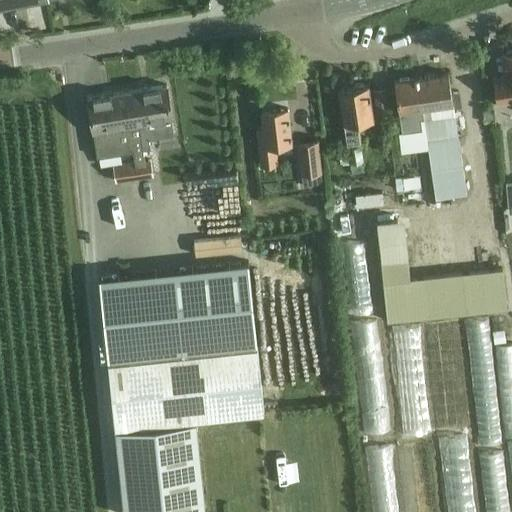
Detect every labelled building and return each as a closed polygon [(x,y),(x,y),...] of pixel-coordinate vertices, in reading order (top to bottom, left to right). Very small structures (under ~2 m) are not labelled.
[(511,49),(506,51),(506,53),(502,53),(506,76),(494,78),(497,101),(510,99),(511,98),(511,49)] [(448,72),(394,80),(402,130),(421,127),(420,117),(423,117),(422,111),(422,108),(453,103),(448,72)] [(357,121),(373,119),(368,84),(365,85),(361,82),(355,83),(353,87),(339,89),(347,142),(360,140),(357,121)] [(127,90),(140,177),(153,175),(150,159),(145,160),(142,148),(150,147),(148,138),(174,133),(171,117),(172,117),(166,84),(127,90)] [(376,113),(388,112),(385,88),(373,89),(376,113)] [(116,181),(140,177),(127,90),(88,97),(97,156),(133,150),(135,161),(114,165),(116,181)] [(288,108),(261,110),(263,127),(256,127),(260,165),(277,163),(275,144),(291,142),(288,108)] [(467,194),(458,133),(454,112),(444,114),(443,108),(422,111),(423,117),(435,199),(467,194)] [(492,109),(482,110),(484,121),(493,120),(492,109)] [(301,173),(321,170),(317,138),(297,141),(301,173)] [(350,162),(363,160),(360,144),(348,146),(350,162)] [(150,178),(136,180),(138,190),(151,188),(150,178)] [(395,217),(377,219),(377,228),(380,260),(383,280),(383,281),(407,278),(400,217),(396,217),(395,217)] [(377,297),(375,224),(360,224),(361,297),(377,297)] [(248,261),(100,276),(108,360),(257,345),(248,261)] [(407,278),(383,281),(387,321),(448,314),(506,307),(502,267),(443,274),(407,278)] [(503,330),(491,332),(492,340),(504,339),(503,330)] [(257,345),(108,360),(115,424),(194,416),(263,409),(257,345)] [(203,511),(194,416),(115,424),(123,511),(203,511)]
